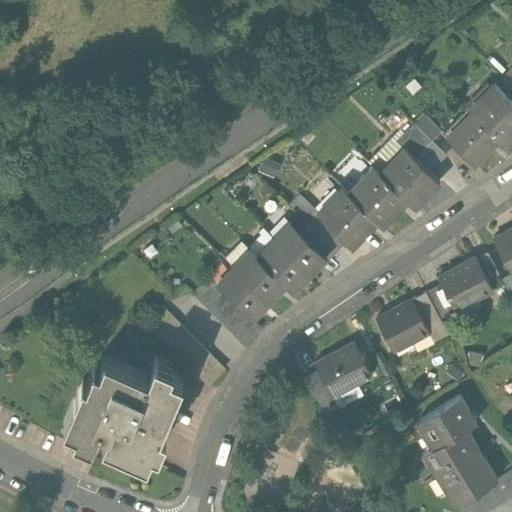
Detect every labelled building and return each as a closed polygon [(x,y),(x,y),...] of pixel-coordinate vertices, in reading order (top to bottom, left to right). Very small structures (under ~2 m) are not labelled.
[(498,86),(511,99),(511,85),(505,79),(498,86)] [(472,113),(500,141),(506,147),(511,140),(511,99),(498,86),(495,83),(468,110),(472,113)] [(446,139),(474,166),(500,141),(472,113),(446,139)] [(414,125),(433,143),(443,134),(423,115),(414,125)] [(400,132),(393,140),(405,151),(416,162),(433,143),(414,125),(404,136),(400,132)] [(368,166),(372,170),(380,177),(405,151),(393,140),(368,166)] [(433,143),(416,162),(429,174),(447,155),(433,143)] [(405,151),(380,177),(408,203),(416,211),(440,185),(429,174),(416,162),(405,151)] [(372,170),(347,196),(376,223),(383,230),(408,203),(380,177),(372,170)] [(346,243),(352,249),(376,223),(347,196),(342,191),(319,215),(318,217),(328,226),(346,243)] [(308,224),(320,235),(328,226),(318,217),(319,215),(298,196),(289,207),(308,224)] [(291,223),(275,240),(313,275),(328,258),(312,243),(300,232),(291,223)] [(308,224),(300,232),(312,243),(320,235),(308,224)] [(328,226),(320,235),(339,251),(346,243),(328,226)] [(511,233),(496,242),(511,272),(511,233)] [(320,235),(312,243),(328,258),(330,260),(339,251),(320,235)] [(275,240),(257,258),(287,286),(295,294),(313,275),(275,240)] [(233,268),(271,303),(287,286),(257,258),(249,251),(233,268)] [(499,273),(489,254),(478,260),(489,279),(499,273)] [(442,285),(455,307),(493,287),(489,279),(478,260),(477,257),(439,278),(442,285)] [(215,288),(253,322),(271,303),(233,268),(215,288)] [(245,345),(260,329),(253,322),(215,288),(207,279),(192,295),(245,345)] [(442,285),(429,292),(442,314),(455,307),(442,285)] [(429,292),(416,300),(433,331),(437,337),(450,330),(442,314),(429,292)] [(376,322),(394,353),(433,331),(416,300),(376,322)] [(140,322),(208,384),(223,368),(155,306),(140,322)] [(319,372),(334,397),(373,375),(354,342),(315,365),(319,372)] [(93,443),(101,423),(110,427),(104,440),(148,459),(153,447),(159,449),(166,433),(161,430),(184,377),(172,372),(174,366),(156,358),(149,374),(104,354),(99,367),(93,364),(86,379),(83,378),(62,425),(75,430),(73,435),(93,443)] [(334,397),(319,372),(305,380),(320,405),(334,397)] [(413,425),(430,451),(465,429),(478,421),(461,394),(413,425)] [(422,456),(453,505),(497,477),(465,429),(430,451),(422,456)] [(511,466),(497,477),(453,505),(458,511),(485,511),(511,495),(511,466)]
